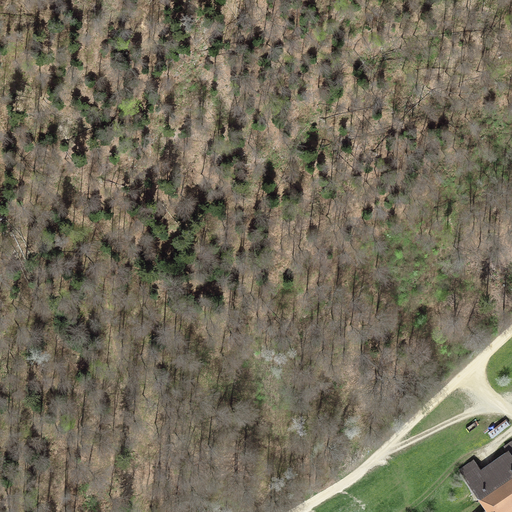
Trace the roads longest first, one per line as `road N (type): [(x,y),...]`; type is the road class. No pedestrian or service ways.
road 1 (track): [(367,467),(511,331)]
road 2 (track): [(492,400),(367,467)]
